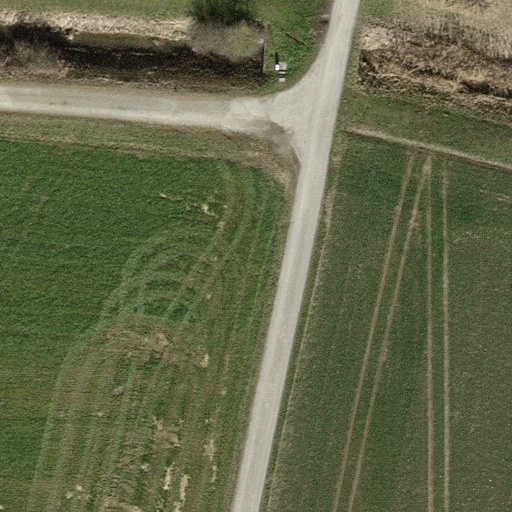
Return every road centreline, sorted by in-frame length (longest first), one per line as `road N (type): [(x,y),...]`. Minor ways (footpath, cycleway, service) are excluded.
road 1 (unclassified): [(346,0),(243,511)]
road 2 (track): [(0,99),(320,119)]
